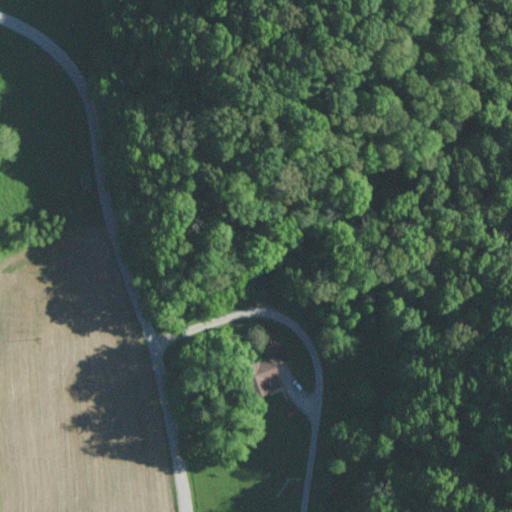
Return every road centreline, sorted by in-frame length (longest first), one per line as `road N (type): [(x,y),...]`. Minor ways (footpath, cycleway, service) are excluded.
road 1 (tertiary): [(187,511),(151,341),(106,215),(91,96),(42,37),(0,14)]
road 2 (residential): [(307,511),(320,415),(313,355),(292,321),(248,312),(151,341)]
